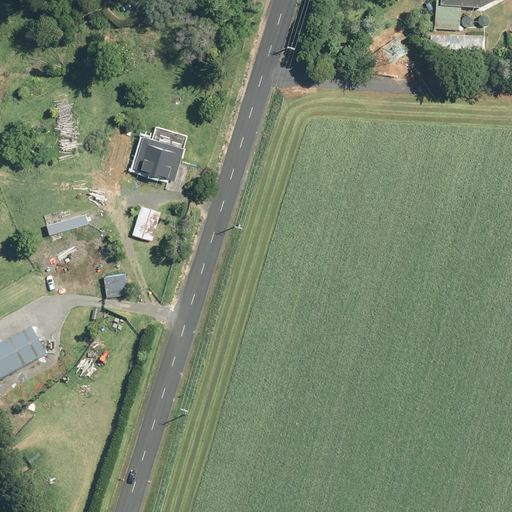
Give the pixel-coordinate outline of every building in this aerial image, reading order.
[(494,0),(436,0),(435,28),(460,29),(461,7),(483,8),(494,0)] [(485,51),(485,36),(434,36),(434,46),(434,50),(438,50),(485,51)] [(157,129),(154,140),(143,137),(133,167),(174,180),(178,167),(175,166),(184,137),(157,129)] [(163,210),(138,204),(130,236),(155,242),(163,210)] [(72,236),(43,248),(51,267),(80,255),(72,236)] [(108,298),(129,295),(126,274),(105,277),(108,298)] [(0,379),(50,353),(36,326),(0,345),(0,379)]
